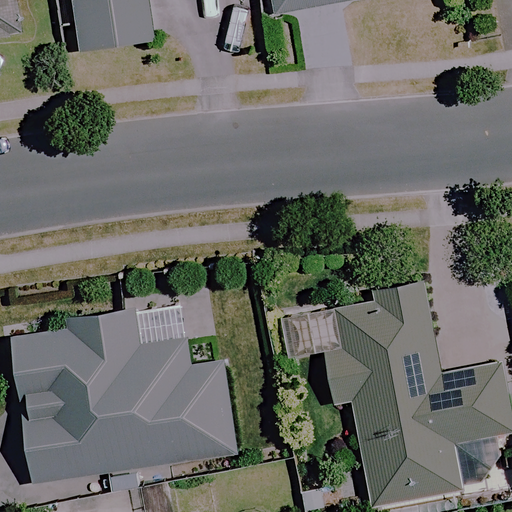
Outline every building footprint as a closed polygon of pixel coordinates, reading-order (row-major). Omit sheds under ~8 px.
[(0,0),(0,36),(24,33),(19,0),(0,0)] [(67,0),(76,52),(152,40),(146,0),(67,0)] [(269,0),(271,13),(352,0),(269,0)] [(434,367),(419,284),(368,294),(370,300),(272,318),(280,358),(319,351),(329,406),(348,402),(367,510),(461,493),(452,444),(509,433),(496,356),(434,367)] [(132,346),(127,314),(2,335),(27,485),(104,472),(107,493),(132,489),(129,470),(230,453),(214,362),(186,367),(181,338),(132,346)]
